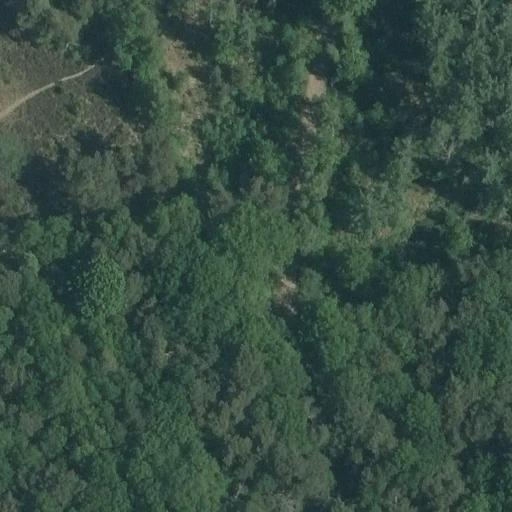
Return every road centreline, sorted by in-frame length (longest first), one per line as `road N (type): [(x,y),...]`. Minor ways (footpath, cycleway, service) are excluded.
road 1 (track): [(346,511),(287,348),(282,307),(326,0)]
road 2 (track): [(295,203),(262,199),(0,237)]
